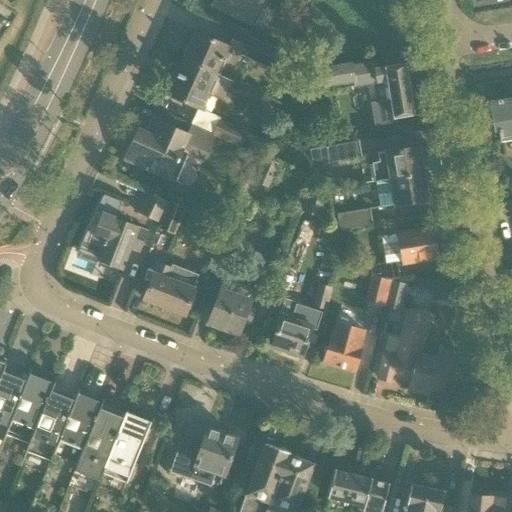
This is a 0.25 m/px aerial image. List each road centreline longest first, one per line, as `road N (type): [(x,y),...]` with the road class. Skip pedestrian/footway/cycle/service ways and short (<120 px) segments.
road 1 (residential): [(503,445),(365,418),(228,375),(44,302),(31,284),(37,256),(152,0)]
road 2 (residential): [(503,445),(440,42)]
road 3 (secondary): [(0,187),(91,0)]
